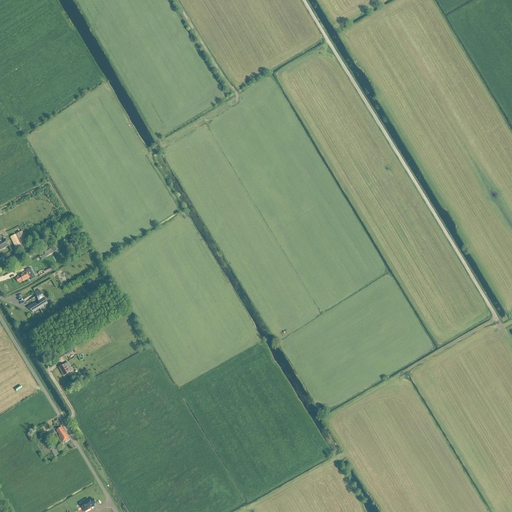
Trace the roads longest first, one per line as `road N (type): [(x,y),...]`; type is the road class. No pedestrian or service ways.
road 1 (track): [(303,0),(495,318),(391,379)]
road 2 (track): [(176,0),(237,97),(151,154),(186,219)]
road 3 (unclassified): [(116,511),(0,318)]
